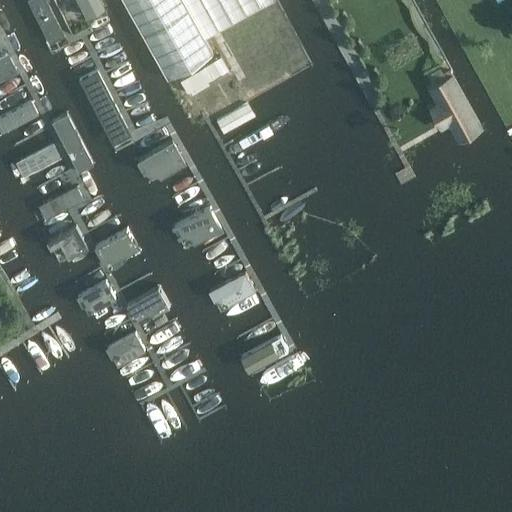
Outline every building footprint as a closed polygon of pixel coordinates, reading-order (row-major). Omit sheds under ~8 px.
[(28,0),(47,38),(62,31),(46,0),(28,0)] [(100,0),(77,0),(86,16),(104,6),(100,0)] [(122,0),(167,78),(216,51),(186,0),(122,0)] [(0,78),(14,71),(6,55),(0,58),(0,78)] [(219,57),(181,73),(188,88),(226,73),(219,57)] [(116,150),(134,141),(97,70),(79,79),(116,150)] [(452,71),(451,70),(447,73),(444,74),(446,78),(433,86),(431,87),(440,104),(432,108),(442,126),(450,121),(452,124),(460,138),(480,126),(451,72),(452,71)] [(38,114),(31,101),(0,116),(0,120),(5,131),(38,114)] [(51,121),(68,153),(81,146),(64,114),(51,121)] [(137,159),(149,180),(184,161),(172,139),(137,159)] [(59,157),(53,144),(20,161),(27,174),(59,157)] [(82,200),(75,187),(43,204),(50,217),(82,200)] [(174,225),(186,246),(221,227),(210,205),(174,225)] [(89,246),(77,225),(49,240),(60,261),(89,246)] [(96,245),(106,264),(138,247),(127,227),(96,245)] [(220,307),(255,289),(246,271),(211,290),(220,307)] [(117,298),(108,280),(80,295),(89,313),(117,298)] [(128,303),(138,323),(170,305),(159,286),(128,303)] [(26,341),(59,394),(79,381),(46,329),(26,341)] [(118,364),(145,348),(135,331),(108,347),(118,364)] [(249,370),(289,349),(281,335),(242,356),(249,370)]
